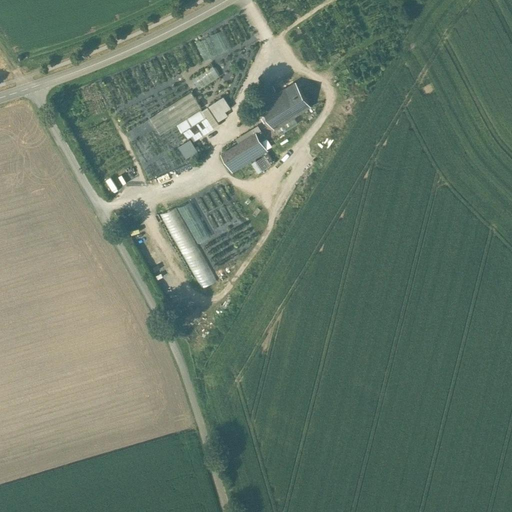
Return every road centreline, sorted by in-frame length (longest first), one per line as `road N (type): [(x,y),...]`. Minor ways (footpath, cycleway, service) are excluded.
road 1 (unclassified): [(30,87),(167,337),(223,511)]
road 2 (tertiary): [(30,87),(226,0)]
